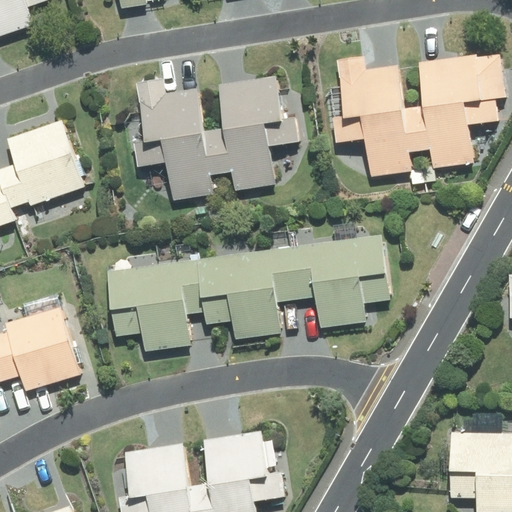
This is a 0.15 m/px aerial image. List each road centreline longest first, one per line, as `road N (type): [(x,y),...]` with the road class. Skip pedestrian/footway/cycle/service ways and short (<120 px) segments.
road 1 (residential): [(0,95),(74,67),(298,26),(457,5),(511,14)]
road 2 (residential): [(0,447),(109,402),(212,372),(396,380)]
road 3 (residential): [(396,380),(511,169)]
road 4 (residential): [(323,511),(396,380)]
